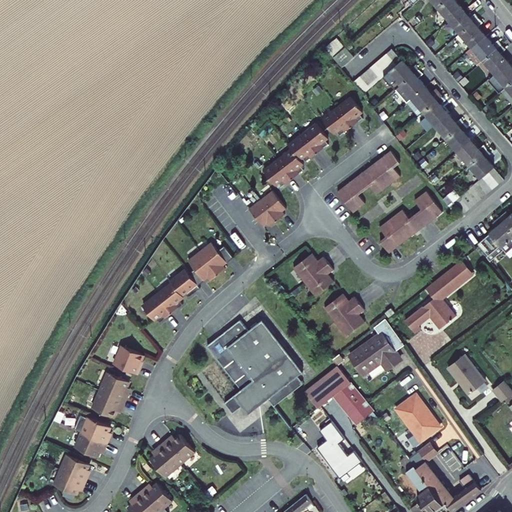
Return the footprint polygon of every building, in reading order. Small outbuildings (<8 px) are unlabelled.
[(428,0),(436,9),(446,0),(428,0)] [(454,0),(446,0),(436,9),(447,21),(460,11),(452,2),(454,0)] [(459,35),(476,21),(472,17),(468,20),(460,11),(447,21),(459,35)] [(479,25),(476,21),(459,35),(470,48),(483,37),(475,28),(479,25)] [(491,46),(483,37),(470,48),(465,53),(476,66),(482,61),(497,47),(495,43),(491,46)] [(343,43),(330,54),(338,65),(351,54),(343,43)] [(497,47),(482,61),(493,74),(506,63),(498,54),(502,51),(497,47)] [(388,48),(383,53),(394,65),(399,60),(390,50),(388,48)] [(394,65),(383,53),(378,57),(388,69),(394,65)] [(378,57),(372,62),(382,74),(388,69),(378,57)] [(399,60),(394,65),(388,69),(382,74),(382,75),(389,83),(387,85),(391,89),(414,69),(412,65),(407,69),(399,60)] [(382,74),(372,62),(367,66),(377,78),(382,75),(382,74)] [(511,69),(506,63),(493,74),(504,87),(511,80),(511,69)] [(377,78),(367,66),(361,72),(371,83),(377,78)] [(414,70),(391,89),(403,103),(422,86),(414,77),(419,73),(414,70)] [(371,83),(361,72),(355,76),(365,88),(371,83)] [(350,80),(359,93),(365,88),(355,76),(350,80)] [(430,95),(422,86),(403,103),(413,115),(415,114),(416,115),(421,110),(436,97),(434,92),(430,95)] [(350,97),(322,120),(334,134),(337,132),(340,136),(362,118),(359,114),(361,112),(350,97)] [(432,123),(444,112),(437,103),(441,99),(436,97),(421,110),(432,123)] [(444,136),(459,123),(457,117),(453,121),(444,112),(432,123),(444,136)] [(455,150),(468,138),(459,129),(464,125),(459,123),(444,136),(455,150)] [(264,173),(276,187),(279,185),(282,189),(304,171),(300,167),(303,165),(300,161),(303,159),(306,163),(328,145),(325,141),(327,139),(316,125),(289,147),(291,150),(264,173)] [(455,150),(467,163),(483,149),(480,144),(476,147),(468,138),(455,150)] [(485,170),(491,165),(483,156),(487,152),(483,149),(467,163),(478,176),(480,175),(485,170)] [(382,162),(380,159),(365,170),(368,173),(364,176),(362,173),(349,183),(351,186),(348,189),(346,186),(337,192),(353,213),(365,204),(358,195),(370,185),(377,194),(400,176),(393,167),(399,163),(391,151),(384,156),(386,159),(382,162)] [(491,165),(485,170),(495,182),(501,177),(499,175),(491,165)] [(485,170),(480,175),(490,187),(495,182),(485,170)] [(490,187),(480,175),(478,176),(475,180),(484,191),(490,187)] [(242,177),(234,185),(247,200),(256,192),(242,177)] [(484,191),(475,180),(469,184),(479,196),(484,191)] [(479,196),(469,184),(464,189),(474,201),(479,196)] [(271,188),(248,206),(262,223),(266,220),(268,223),(284,211),(281,208),(285,205),(271,188)] [(474,201),(464,189),(458,194),(468,206),(474,201)] [(418,231),(431,220),(429,217),(432,215),(434,218),(442,212),(426,191),(414,200),(421,209),(409,218),(402,209),(379,227),(386,236),(380,241),(389,253),(396,248),(394,245),(397,242),(399,245),(414,233),(412,231),(416,228),(418,231)] [(468,206),(458,194),(453,199),(462,211),(468,206)] [(511,214),(508,217),(504,213),(500,216),(511,230),(511,214)] [(507,253),(511,248),(511,230),(500,216),(495,220),(499,225),(497,227),(479,243),(489,255),(487,256),(491,261),(505,250),(507,253)] [(172,282),(182,294),(185,292),(188,296),(200,287),(198,284),(207,276),(210,279),(225,267),(223,264),(233,256),(224,244),(214,252),(207,244),(191,256),(198,265),(188,272),(185,268),(170,280),(172,282)] [(314,253),(295,268),(317,296),(335,281),(329,274),(335,269),(325,257),(320,261),(314,253)] [(472,275),(461,261),(427,288),(434,297),(406,320),(415,332),(421,327),(419,324),(431,315),(441,328),(456,315),(443,298),(472,275)] [(172,282),(143,306),(155,320),(158,318),(161,321),(183,303),(180,299),(184,296),(182,294),(172,282)] [(345,293),(326,307),(348,335),(367,321),(361,313),(367,309),(357,296),(351,300),(345,293)] [(385,312),(389,317),(395,312),(391,307),(385,312)] [(386,319),(375,328),(381,336),(353,357),(367,376),(385,363),(391,370),(403,361),(396,351),(405,345),(387,319),(386,319)] [(307,370),(265,320),(251,331),(243,320),(226,334),(229,337),(226,340),(223,337),(216,343),(211,347),(222,361),(225,359),(255,395),(253,397),(236,411),(244,421),(266,404),(272,412),(308,382),(302,374),(307,370)] [(148,354),(124,343),(116,362),(142,373),(145,366),(143,365),(146,360),(148,354)] [(466,354),(448,367),(469,393),(486,380),(466,354)] [(222,361),(253,397),(255,395),(225,359),(222,361)] [(321,405),(324,403),(337,392),(360,421),(376,408),(371,402),(340,363),(308,388),(321,405)] [(104,389),(130,401),(133,393),(129,391),(134,381),(112,371),(104,389)] [(493,389),(502,401),(511,393),(511,388),(504,380),(493,389)] [(130,401),(104,389),(96,407),(118,416),(123,406),(127,408),(130,401)] [(417,394),(397,408),(421,441),(441,426),(417,394)] [(86,431),(112,443),(115,435),(111,434),(116,423),(94,413),(86,431)] [(112,443),(86,431),(78,449),(100,458),(105,448),(109,450),(112,443)] [(167,443),(186,464),(200,452),(185,434),(176,441),(173,438),(167,443)] [(417,468),(427,460),(438,452),(431,442),(410,458),(415,464),(417,468)] [(186,464),(167,443),(161,448),(164,452),(155,459),(171,477),(186,464)] [(83,486),(87,488),(94,473),(89,471),(94,460),(73,451),(56,486),(78,496),(83,486)] [(401,460),(408,470),(415,464),(410,458),(408,455),(401,460)] [(446,502),(452,510),(482,489),(470,473),(460,480),(464,487),(454,495),(427,460),(417,468),(444,504),(446,502)] [(433,511),(444,504),(417,468),(415,464),(408,470),(407,470),(423,491),(417,496),(421,500),(412,507),(416,511),(433,511)] [(146,493),(161,511),(167,511),(179,503),(163,484),(155,492),(152,488),(146,493)] [(161,511),(146,493),(139,498),(142,502),(133,509),(136,511),(161,511)] [(310,509),(315,505),(306,493),(283,511),(300,511),(307,507),(310,509)] [(29,510),(28,501),(18,503),(19,511),(29,510)]
